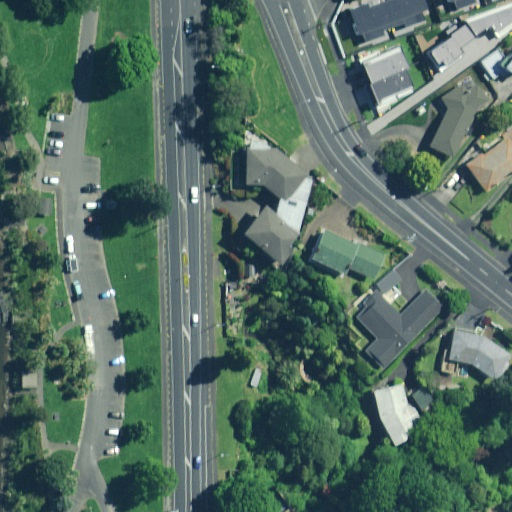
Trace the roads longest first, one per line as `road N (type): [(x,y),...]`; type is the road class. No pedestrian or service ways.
road 1 (secondary): [(188,511),(178,0)]
road 2 (tertiary): [(511,293),(351,154),(319,97),(284,0)]
